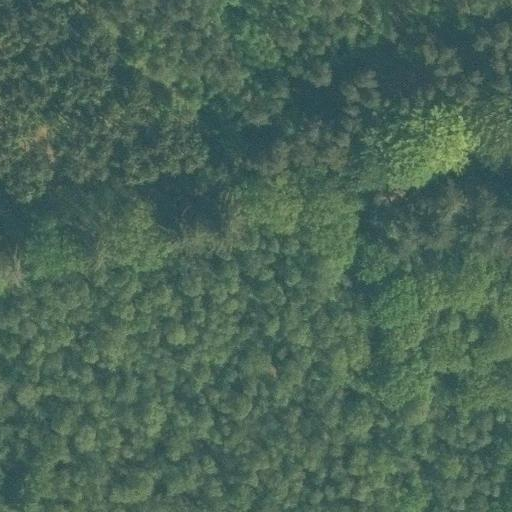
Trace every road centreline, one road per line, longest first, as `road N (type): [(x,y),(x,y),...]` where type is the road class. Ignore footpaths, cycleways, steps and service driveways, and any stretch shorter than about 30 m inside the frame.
road 1 (track): [(511,98),(0,217)]
road 2 (track): [(327,141),(397,511)]
